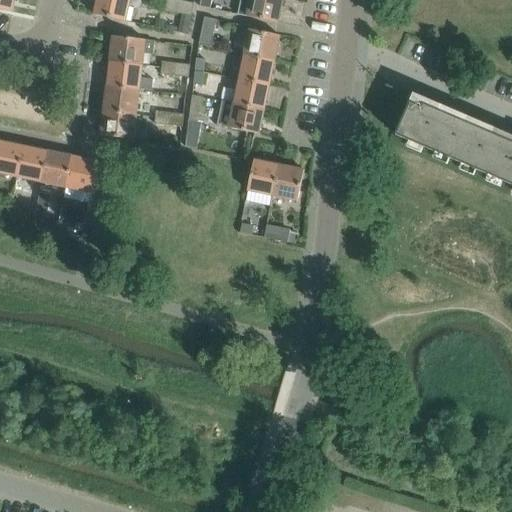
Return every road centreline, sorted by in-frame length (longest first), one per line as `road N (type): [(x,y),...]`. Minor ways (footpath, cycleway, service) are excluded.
road 1 (residential): [(308,365),(346,45)]
road 2 (residential): [(511,121),(346,45)]
road 3 (unclassified): [(267,511),(308,365)]
